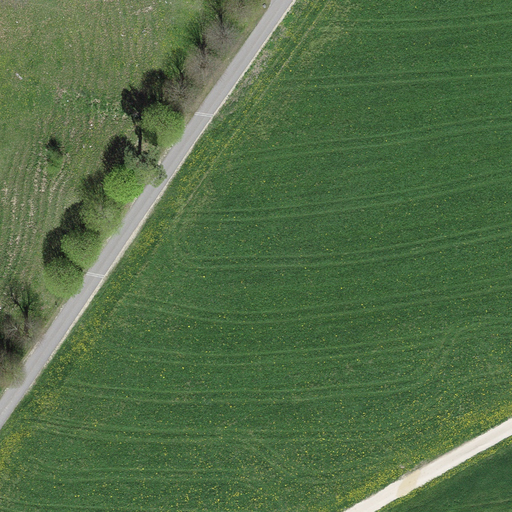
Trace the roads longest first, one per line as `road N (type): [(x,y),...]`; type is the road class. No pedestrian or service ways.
road 1 (unclassified): [(283,0),(0,413)]
road 2 (track): [(511,428),(359,511)]
